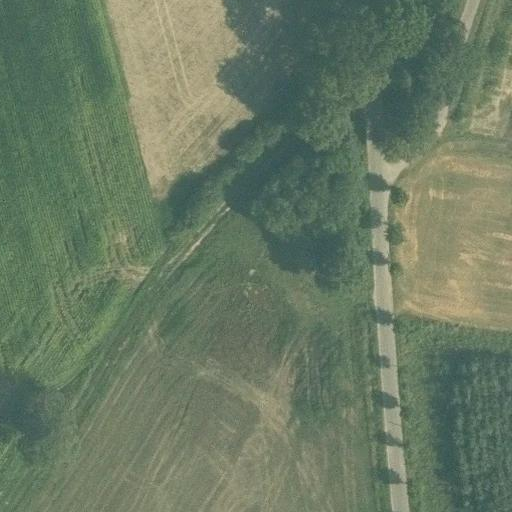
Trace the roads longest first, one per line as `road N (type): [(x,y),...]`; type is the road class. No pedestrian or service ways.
road 1 (track): [(365,79),(269,156),(160,282),(6,511)]
road 2 (unclassified): [(404,511),(380,174)]
road 3 (unclassified): [(380,174),(432,132),(476,0)]
road 4 (unclassified): [(380,174),(365,79),(368,0)]
